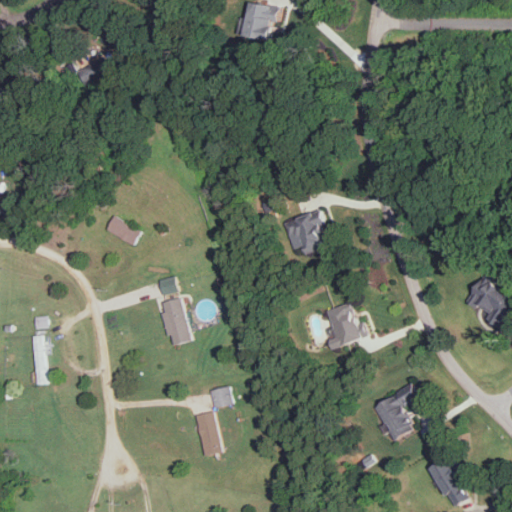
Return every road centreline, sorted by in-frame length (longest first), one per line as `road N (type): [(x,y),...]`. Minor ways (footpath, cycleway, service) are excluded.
road 1 (residential): [(511,423),(456,369),(434,328),(375,167),(369,119),(380,0)]
road 2 (residential): [(117,463),(90,291),(45,253),(0,241)]
road 3 (residential): [(377,23),(511,24)]
